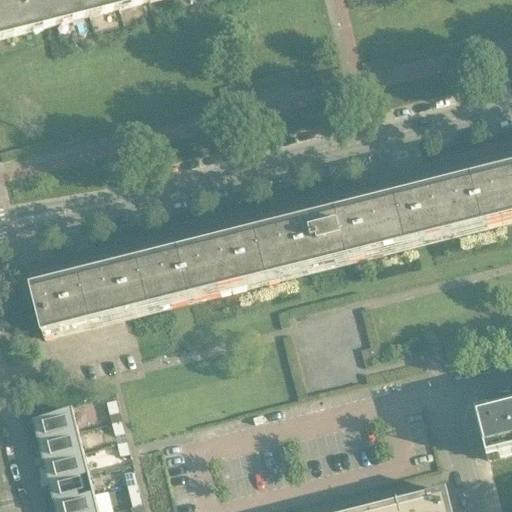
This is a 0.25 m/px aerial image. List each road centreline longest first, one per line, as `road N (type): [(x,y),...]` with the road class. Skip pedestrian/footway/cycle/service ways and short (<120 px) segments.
road 1 (residential): [(0,229),(511,100)]
road 2 (residential): [(476,511),(445,395),(511,378)]
